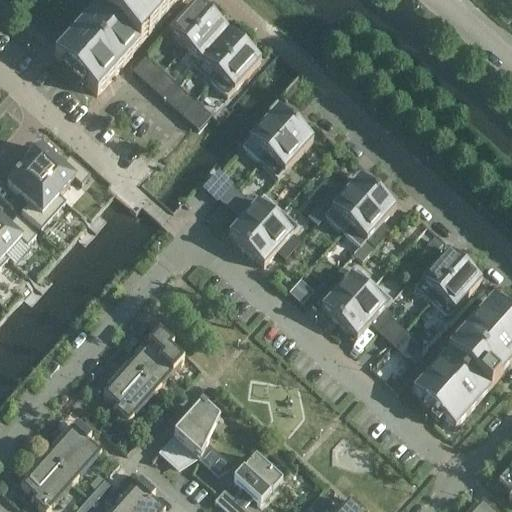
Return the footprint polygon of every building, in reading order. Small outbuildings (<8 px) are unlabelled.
[(107,0),(54,59),(96,98),(184,0),(107,0)] [(184,51),(211,21),(194,6),(168,36),(184,51)] [(201,65),(227,36),(211,21),(184,51),(201,65)] [(210,87),(243,50),(227,36),(201,65),(216,79),(209,86),(210,87)] [(260,65),(243,50),(210,87),(227,102),(260,65)] [(148,91),(161,76),(145,60),(131,75),(148,91)] [(165,106),(178,91),(161,76),(148,91),(165,106)] [(178,91),(165,106),(180,120),(194,105),(178,91)] [(197,135),(210,120),(194,105),(180,120),(197,135)] [(259,168),(295,129),(277,112),(241,152),(259,168)] [(312,145),(295,129),(259,168),(277,184),(312,145)] [(39,150),(23,169),(58,201),(74,183),(81,190),(90,180),(69,162),(62,170),(39,150)] [(23,169),(6,188),(28,208),(21,216),(41,234),(50,225),(43,218),(58,201),(23,169)] [(341,237),(377,197),(359,181),(346,196),(338,188),(307,222),(316,230),(324,221),(341,237)] [(377,197),(341,237),(359,253),(366,245),(374,253),(390,235),(382,228),(395,213),(377,197)] [(245,255),(281,216),(263,200),(256,207),(248,200),(232,217),(240,225),(227,239),(245,255)] [(299,232),(281,216),(245,255),(263,271),(276,257),(284,264),(300,247),(292,239),(299,232)] [(0,223),(0,256),(4,261),(20,243),(27,250),(36,240),(16,222),(8,231),(0,223)] [(430,307),(464,270),(447,255),(414,292),(430,307)] [(481,285),(464,270),(430,307),(447,322),(481,285)] [(338,328),(374,289),(356,273),(349,280),(341,273),(325,290),(333,298),(320,312),(338,328)] [(377,337),(393,320),(385,312),(392,305),(374,289),(338,328),(356,344),(369,330),(377,337)] [(511,368),(511,324),(491,306),(411,394),(454,433),(511,368)] [(158,337),(130,368),(144,381),(172,350),(158,337)] [(144,381),(141,384),(155,397),(183,366),(170,354),(173,350),(172,350),(144,381)] [(130,368),(102,399),(116,411),(112,415),(113,415),(141,384),(144,381),(130,368)] [(141,384),(113,415),(127,428),(155,397),(141,384)] [(201,411),(159,457),(174,471),(193,460),(199,466),(207,449),(206,447),(215,427),(208,420),(209,418),(201,411)] [(76,429),(52,455),(66,467),(86,445),(87,446),(90,442),(76,429)] [(86,445),(66,467),(59,476),(73,489),(101,458),(87,446),(86,445)] [(194,472),(212,488),(230,467),(212,452),(194,472)] [(20,491),(33,503),(34,504),(59,476),(66,467),(52,455),(20,491)] [(241,494),(224,511),(242,511),(250,502),(259,510),(281,485),(255,461),(232,486),(241,494)] [(511,472),(497,488),(510,500),(507,504),(511,507),(511,472)] [(34,504),(33,503),(30,506),(36,511),(51,511),(73,489),(59,476),(34,504)] [(100,500),(109,490),(104,485),(95,495),(100,500)] [(139,486),(116,511),(141,511),(150,503),(151,503),(154,500),(139,486)] [(90,511),(100,500),(95,495),(85,506),(90,511)] [(141,511),(160,511),(151,503),(150,503),(141,511)]
